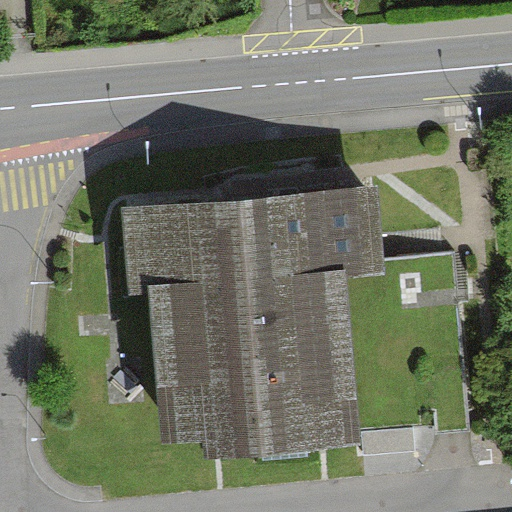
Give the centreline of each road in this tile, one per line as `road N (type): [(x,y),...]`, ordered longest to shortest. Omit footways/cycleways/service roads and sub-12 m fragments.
road 1 (primary): [(0,110),(292,83)]
road 2 (residential): [(511,492),(271,511)]
road 3 (primary): [(292,83),(511,63)]
